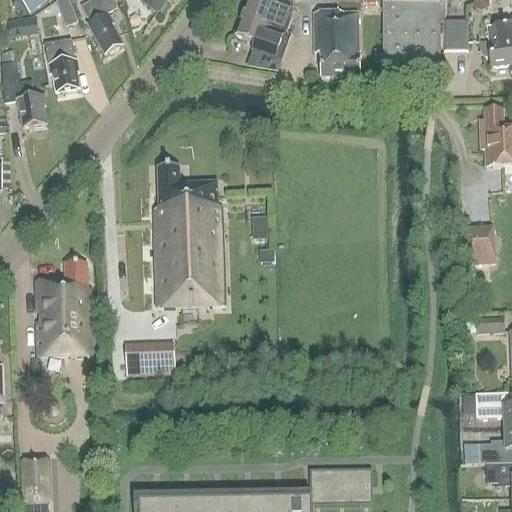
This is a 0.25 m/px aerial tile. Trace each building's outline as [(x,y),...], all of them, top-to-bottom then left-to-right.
[(21,0),(32,13),(49,0),(21,0)] [(67,0),(66,0),(56,4),(57,7),(61,19),(73,15),(67,0)] [(123,49),(111,28),(113,27),(107,17),(117,11),(110,0),(97,0),(81,9),(90,26),(87,28),(105,59),(123,49)] [(135,0),(157,15),(167,0),(135,0)] [(248,0),(241,19),(286,35),(292,20),(290,20),(291,15),(248,0)] [(385,0),(385,7),(383,7),(382,77),(440,77),(441,7),(439,7),(439,0),(385,0)] [(360,58),(358,16),(314,18),(315,59),(321,58),(321,82),(362,81),(361,58),(360,58)] [(241,19),(235,38),(255,45),(252,54),(258,56),(277,62),(282,64),(291,36),(286,35),(241,19)] [(36,20),(19,23),(22,39),(38,36),(36,20)] [(466,25),(445,25),(445,54),(466,54),(466,25)] [(482,56),(488,60),(491,60),(492,70),(510,68),(511,74),(511,75),(511,28),(506,30),(506,26),(501,27),(502,30),(488,32),(489,46),(480,46),(480,49),(482,56)] [(48,68),(49,67),(51,78),(53,78),(56,97),(79,93),(77,76),(79,76),(77,63),(70,64),(69,56),(74,55),(72,43),(45,47),(48,68)] [(269,67),(267,72),(274,74),(277,65),(275,64),(269,67)] [(23,132),(46,128),(43,111),(45,111),(43,98),(34,99),(32,84),(20,86),(16,66),(2,68),(4,107),(16,105),(17,113),(20,113),(23,132)] [(503,111),(484,112),(484,123),(479,123),(480,153),(486,153),(486,171),(511,169),(511,132),(503,133),(503,111)] [(223,311),(222,209),(218,209),(217,185),(180,186),(179,170),(157,171),(159,212),(154,212),(155,312),(223,311)] [(495,267),(493,230),(465,232),(468,269),(495,267)] [(65,283),(36,284),(37,315),(39,315),(39,326),(37,326),(37,354),(53,354),(54,359),(52,359),(52,360),(52,361),(54,361),(54,360),(93,359),(93,358),(92,358),(90,293),(87,293),(87,267),(65,268),(65,283)] [(504,322),(476,323),(476,324),(476,336),(476,337),(504,336),(504,322)] [(126,376),(175,374),(174,348),(125,350),(126,376)] [(98,404),(98,384),(85,384),(86,404),(98,404)] [(476,422),(490,421),(504,421),(504,433),(511,432),(511,409),(507,409),(506,396),(475,397),(476,422)] [(478,447),(479,467),(485,467),(485,468),(508,467),(508,455),(511,454),(511,432),(504,433),(505,443),(490,443),(490,447),(478,447)] [(47,464),(23,465),(25,505),(25,511),(48,511),(48,504),(49,504),(47,464)] [(511,467),(509,468),(508,467),(485,468),(486,488),(499,488),(500,490),(511,489),(511,467)] [(310,502),(139,505),(138,511),(311,511),(312,509),(372,508),(372,473),(309,474),(310,502)] [(0,503),(9,503),(8,482),(0,482),(0,503)]
